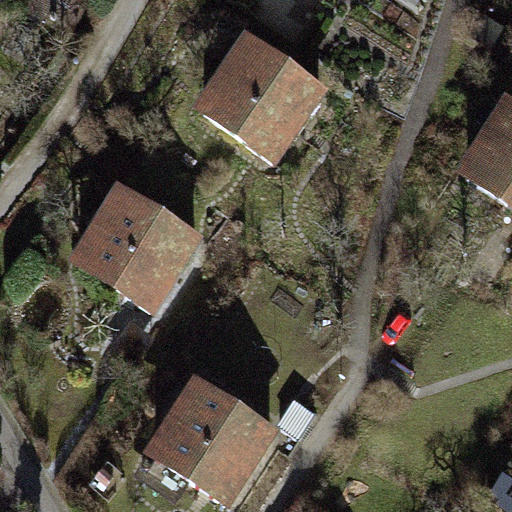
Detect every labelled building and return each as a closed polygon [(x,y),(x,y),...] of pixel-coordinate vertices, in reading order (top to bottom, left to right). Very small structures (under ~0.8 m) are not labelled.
[(68,31),(90,0),(35,0),(31,5),(68,31)] [(314,0),(265,0),(305,19),(314,0)] [(335,132),(232,78),(179,180),(281,234),(335,132)] [(183,263),(85,200),(24,295),(122,357),(183,263)] [(226,511),(260,451),(161,396),(106,495),(137,511),(226,511)] [(0,511),(19,511),(24,508),(0,481),(0,511)]
